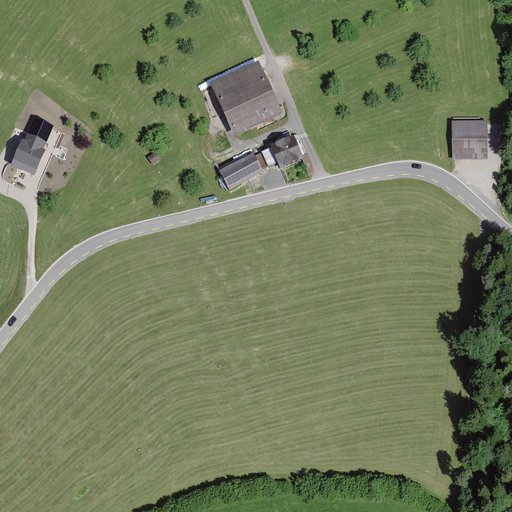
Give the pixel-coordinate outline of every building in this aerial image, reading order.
[(260,62),(211,83),(233,134),(282,113),(260,62)] [(54,127),(33,118),(13,162),(33,172),(54,127)] [(472,123),(451,123),(451,161),(455,161),(489,160),(489,125),(489,123),(472,123)] [(294,137),(272,144),(280,167),(302,160),(294,137)] [(253,153),(220,170),(230,190),(264,173),(253,153)] [(155,154),(149,157),(153,165),(159,161),(155,154)]
